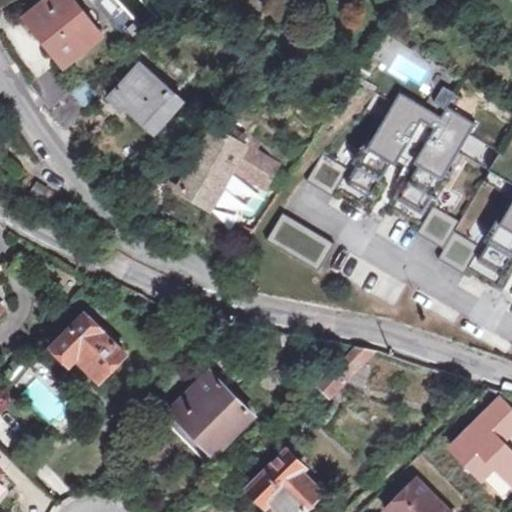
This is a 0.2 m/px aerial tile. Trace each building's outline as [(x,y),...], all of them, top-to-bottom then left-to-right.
[(108,28),(84,0),(47,0),(36,10),(75,55),(108,28)] [(182,96),(143,61),(116,92),(154,127),(182,96)] [(37,83),(53,105),(73,89),(56,67),(37,83)] [(102,94),(88,77),(78,85),(92,102),(102,94)] [(68,126),(92,102),(78,85),(73,89),(53,105),(50,108),(68,126)] [(443,100),(454,106),(456,103),(462,93),(451,86),(441,102),(442,103),(443,100)] [(369,152),(351,181),(380,199),(392,179),(387,176),(398,159),(419,171),(414,179),(410,176),(398,196),(427,213),(438,195),(442,198),(472,154),(495,169),(506,151),(476,132),(483,121),(456,103),(454,106),(447,116),(407,91),(377,137),(374,135),(365,150),(369,152)] [(217,203),(240,161),(252,138),(222,121),(198,166),(189,161),(178,182),(217,203)] [(285,156),(252,138),(240,161),(273,179),(285,156)] [(354,167),(327,152),(311,179),(337,195),(354,167)] [(511,181),(494,170),(489,180),(511,194),(511,210),(510,213),(506,211),(495,228),(500,231),(482,260),(511,277),(511,275),(511,181)] [(52,185),(32,172),(22,190),(42,202),(52,185)] [(465,220),(438,204),(422,232),(449,247),(443,257),(469,273),(485,245),(459,230),(465,220)] [(340,241),(288,211),(271,238),(323,269),(340,241)] [(131,351),(89,309),(56,342),(46,352),(65,370),(74,360),(98,384),(131,351)] [(226,343),(216,332),(208,341),(218,351),(226,343)] [(348,377),(366,359),(376,348),(357,343),(321,380),(333,392),(348,377)] [(371,364),(366,359),(348,377),(363,384),(371,364)] [(253,411),(211,369),(172,407),(214,450),(253,411)] [(510,407),(511,404),(511,392),(490,385),(480,396),(510,407)] [(306,468),(288,450),(252,488),(254,491),(256,497),(259,500),(266,503),(274,511),(304,511),(308,508),(314,509),(319,504),(318,498),(322,494),(301,473),(306,468)] [(131,469),(113,463),(106,491),(124,500),(131,469)] [(391,509),(393,511),(455,511),(421,478),(391,509)]
